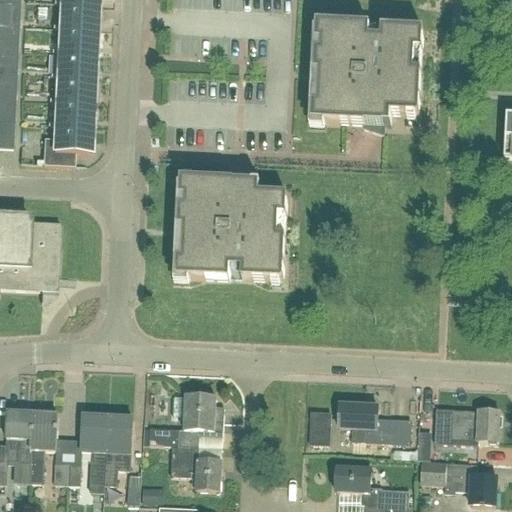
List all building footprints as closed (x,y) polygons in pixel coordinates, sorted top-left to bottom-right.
[(10,0),(0,0),(0,8),(9,9),(10,9),(10,8),(10,0)] [(20,8),(20,0),(10,0),(10,8),(20,8)] [(61,10),(98,12),(98,0),(61,0),(61,7),(61,10)] [(0,8),(0,31),(8,32),(9,9),(0,8)] [(19,32),(20,8),(10,8),(10,9),(9,9),(8,32),(19,32)] [(60,34),(60,35),(97,36),(98,12),(61,10),(60,31),(60,34)] [(382,45),(370,44),(370,31),(317,29),(315,77),(313,127),(324,128),(364,130),(364,133),(384,140),(384,131),(391,132),(391,120),(420,121),(424,35),(382,33),(382,45)] [(0,56),(7,57),(8,32),(0,31),(0,56)] [(17,57),(19,32),(8,32),(7,57),(17,57)] [(58,59),(96,61),(97,36),(60,35),(59,56),(58,59)] [(16,82),(17,57),(7,57),(6,81),(16,82)] [(57,83),(57,84),(95,85),(96,61),(58,59),(57,80),(57,83)] [(15,106),(16,82),(6,81),(4,106),(15,106)] [(56,107),(56,108),(93,110),(95,85),(57,84),(56,105),(56,107)] [(14,131),(15,106),(4,106),(3,130),(14,131)] [(55,132),(92,134),(93,110),(56,108),(55,129),(55,132)] [(13,155),(14,131),(3,130),(2,154),(13,155)] [(43,170),(43,171),(74,173),(75,160),(91,161),(92,134),(55,132),(54,146),(44,145),(43,167),(43,170)] [(254,188),(254,179),(234,183),(234,187),(182,184),(179,233),(185,233),(183,266),(178,265),(177,283),(189,284),(230,286),(231,273),(243,274),(242,285),(284,287),(288,201),(260,200),(261,188),(254,188)] [(30,225),(0,223),(0,294),(41,297),(40,309),(41,309),(42,298),(58,299),(59,283),(58,283),(61,231),(30,229),(30,225)] [(174,422),(186,423),(185,437),(200,438),(200,443),(224,444),(225,414),(216,413),(217,404),(187,403),(175,403),(174,422)] [(340,411),(339,435),(351,435),(351,448),(366,448),(408,450),(409,428),(378,427),(378,412),(340,411)] [(479,417),(479,418),(452,416),(453,416),(436,415),(435,450),(451,451),(452,447),(457,447),(457,451),(478,452),(479,448),(488,448),(488,449),(497,449),(499,449),(501,419),(479,417)] [(6,417),(4,454),(20,455),(19,468),(14,467),(13,489),(29,490),(33,419),(8,418),(7,418),(7,417),(6,417)] [(33,419),(29,490),(43,490),(45,457),(56,457),(58,420),(33,419)] [(328,420),(312,419),(311,435),(327,436),(328,420)] [(84,421),(82,458),(92,459),(90,498),(104,499),(104,491),(105,478),(106,472),(108,423),(84,421)] [(105,478),(104,491),(116,492),(117,476),(130,477),(131,460),(132,424),(108,423),(106,472),(105,478)] [(172,453),(180,454),(181,437),(151,435),(150,452),(172,453)] [(419,438),(418,455),(430,456),(431,439),(419,438)] [(199,455),(180,454),(172,453),(171,483),(197,484),(196,498),(221,499),(222,469),(198,468),(199,455)] [(423,469),(422,489),(446,490),(446,496),(472,497),(471,511),(483,511),(495,511),(497,485),(477,484),(477,472),(423,469)] [(68,492),(69,471),(56,470),(55,491),(68,492)] [(69,471),(68,492),(81,493),(82,472),(69,471)] [(360,511),(363,511),(362,511),(396,511),(382,511),(383,494),(370,494),(371,475),(337,474),(336,499),(360,500),(360,511)] [(143,496),(143,509),(159,510),(159,496),(143,496)] [(420,499),(419,511),(431,511),(432,500),(420,499)]
